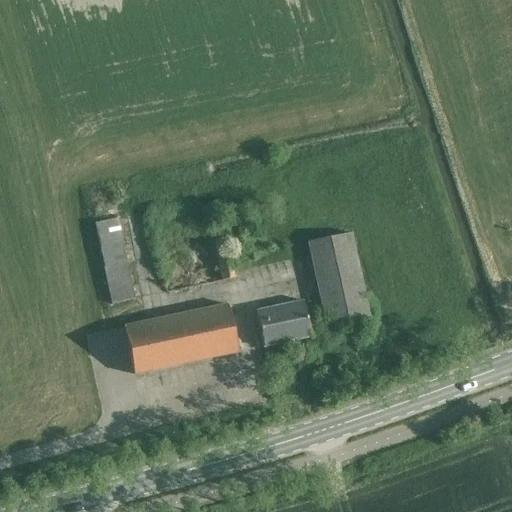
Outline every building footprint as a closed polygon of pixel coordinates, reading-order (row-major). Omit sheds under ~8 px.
[(95,224),(111,305),(134,300),(117,219),(95,224)] [(309,243),(328,331),(370,323),(351,234),(309,243)] [(217,254),(222,281),(235,279),(229,252),(217,254)] [(262,348),(309,338),(301,301),(254,311),(262,348)] [(122,325),(132,375),(235,356),(225,305),(122,325)]
